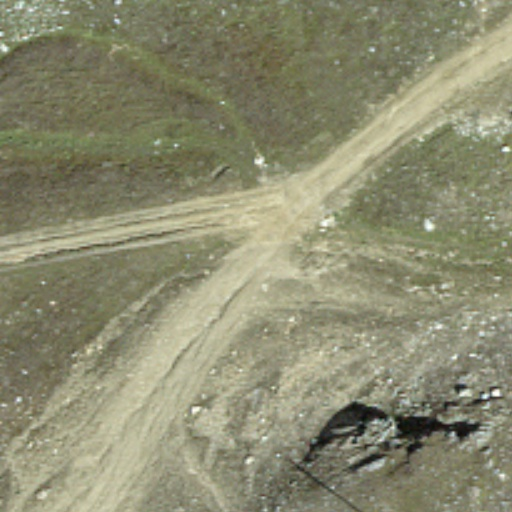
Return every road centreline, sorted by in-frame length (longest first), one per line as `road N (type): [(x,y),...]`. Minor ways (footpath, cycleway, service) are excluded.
road 1 (track): [(309,194),(200,343),(95,511)]
road 2 (track): [(309,194),(0,252)]
road 3 (track): [(511,41),(434,91),(309,194)]
